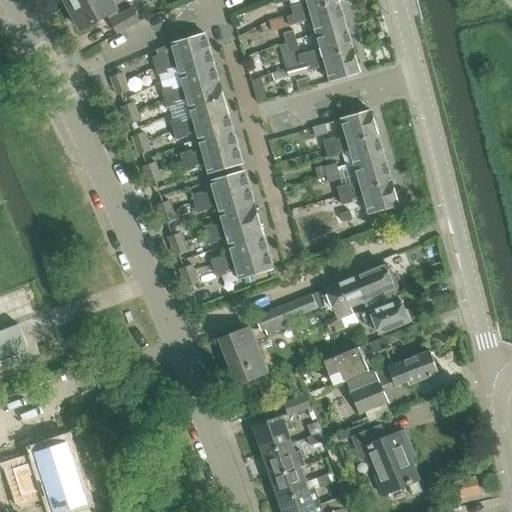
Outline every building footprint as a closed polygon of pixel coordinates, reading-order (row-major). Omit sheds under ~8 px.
[(120,16),(111,0),(79,0),(66,8),(80,32),(109,16),(119,34),(140,22),(133,9),(120,16)] [(304,0),(306,4),(291,8),(293,15),(340,2),(339,0),(304,0)] [(293,16),(287,18),(290,27),(311,21),(315,35),(346,26),(340,2),(293,15),(293,16)] [(287,18),(269,23),(272,32),(290,27),(287,18)] [(298,56),(300,64),(353,50),(346,26),(315,35),(319,50),(298,56)] [(295,31),(284,34),(286,44),(298,41),(295,31)] [(153,58),(156,67),(210,52),(205,34),(170,44),(170,45),(155,51),(157,57),(153,58)] [(300,50),(298,41),(286,44),(289,54),(300,50)] [(360,73),(353,50),(300,64),(300,65),(288,69),(288,71),(271,76),(273,83),(290,78),(290,77),(324,67),(329,82),(360,73)] [(177,68),(180,78),(215,68),(210,52),(156,67),(158,76),(169,73),(168,71),(177,68)] [(162,91),(165,99),(220,84),(215,68),(180,78),(183,88),(174,90),(173,88),(162,91)] [(110,77),(114,86),(126,82),(122,73),(110,77)] [(299,91),(310,88),(307,79),(297,82),(299,91)] [(129,91),(126,82),(114,86),(117,95),(129,91)] [(186,100),(189,110),(224,100),(220,84),(165,99),(167,108),(178,105),(177,103),(186,100)] [(171,122),(174,131),(229,116),(224,100),(189,110),(192,119),(183,121),(183,119),(171,122)] [(121,107),(124,116),(136,112),(133,103),(121,107)] [(324,141),(326,150),(379,136),(371,111),(340,119),(345,138),(335,141),(334,138),(324,141)] [(140,121),(136,112),(124,116),(128,125),(140,121)] [(195,133),(198,142),(233,132),(229,116),(174,131),(176,140),(187,137),(187,135),(195,133)] [(316,139),(329,135),(326,125),(313,129),(316,139)] [(180,155),(183,164),(238,148),(233,132),(198,142),(201,151),(192,154),(192,152),(180,155)] [(132,137),(135,146),(147,141),(144,133),(132,137)] [(349,152),(354,168),(385,159),(379,136),(326,150),(329,159),(339,157),(338,155),(349,152)] [(150,150),(147,141),(135,146),(138,154),(150,150)] [(242,163),(238,148),(183,164),(185,173),(197,169),(196,167),(204,165),(207,174),(242,163)] [(337,188),(340,197),(392,182),(385,159),(354,168),(358,185),(348,188),(347,185),(337,188)] [(143,167),(146,176),(158,171),(155,162),(143,167)] [(337,164),(324,167),(326,175),(339,172),(337,164)] [(324,167),(316,170),(318,177),(326,175),(324,167)] [(161,180),(158,171),(146,176),(149,185),(161,180)] [(192,195),(195,205),(249,189),(244,172),(210,182),(213,192),(204,195),(204,192),(192,195)] [(339,172),(326,175),(328,183),(341,179),(339,172)] [(398,206),(392,182),(340,197),(340,198),(328,201),(330,210),(342,206),(353,203),(352,200),(363,197),(368,214),(398,206)] [(216,206),(219,215),(254,205),(249,189),(195,205),(197,214),(209,211),(208,208),(216,206)] [(168,201),(157,205),(160,214),(172,210),(169,204),(168,201)] [(201,228),(204,237),(259,221),(254,205),(219,215),(222,224),(213,227),(213,225),(201,228)] [(175,219),(172,212),(172,210),(160,214),(163,223),(175,219)] [(342,222),(352,219),(350,212),(340,214),(342,222)] [(365,217),(341,224),(344,233),(368,226),(365,217)] [(226,238),(229,247),(263,237),(259,221),(204,237),(206,246),(218,242),(217,240),(226,238)] [(168,237),(171,246),(183,242),(180,233),(168,237)] [(211,260),(213,269),(268,254),(263,237),(229,247),(231,256),(222,259),(222,256),(211,260)] [(187,251),(183,242),(171,246),(175,255),(187,251)] [(268,254),(213,269),(216,279),(227,275),(226,273),(236,270),(238,279),(244,277),(246,284),(255,281),(253,274),(272,269),(268,254)] [(180,269),(183,279),(195,274),(192,265),(180,269)] [(385,266),(351,279),(355,288),(358,287),(364,302),(363,302),(366,308),(379,303),(376,297),(398,288),(392,273),(389,275),(385,266)] [(198,283),(195,274),(183,279),(186,288),(198,283)] [(351,307),(361,303),(363,302),(364,302),(358,287),(355,288),(351,279),(285,305),(292,321),(293,320),(330,305),(336,320),(354,313),(351,307)] [(378,335),(412,322),(407,307),(403,309),(400,299),(362,314),(361,311),(355,314),(356,318),(362,316),(366,326),(374,324),(378,335)] [(295,325),(293,320),(292,321),(285,305),(275,309),(283,330),(295,325)] [(268,336),(283,330),(275,309),(256,317),(262,333),(266,331),(268,336)] [(341,320),(327,326),(331,335),(345,330),(341,320)] [(0,359),(28,349),(19,324),(0,331),(0,359)] [(238,386),(268,374),(249,328),(219,340),(238,386)] [(383,339),(369,345),(374,356),(388,350),(383,339)] [(359,348),(323,363),(329,377),(333,387),(344,382),(346,382),(369,372),(364,360),(364,357),(362,353),(360,351),(359,348)] [(369,372),(346,382),(359,415),(389,403),(382,387),(393,383),(395,387),(407,383),(408,387),(439,374),(429,351),(375,373),(374,370),(369,372)] [(19,354),(0,361),(0,373),(18,366),(23,364),(23,363),(19,354)] [(287,416),(310,409),(306,396),(283,403),(287,416)] [(253,428),(262,454),(292,443),(283,417),(253,428)] [(376,428),(351,438),(360,460),(367,458),(382,496),(409,485),(414,495),(423,491),(419,481),(411,462),(415,461),(403,431),(381,440),(376,428)] [(348,431),(339,435),(342,442),(351,438),(348,431)] [(321,433),(307,439),(310,448),(324,443),(321,433)] [(39,459),(11,468),(21,499),(49,490),(56,511),(85,502),(67,446),(64,446),(63,443),(36,451),(39,459)] [(300,452),(296,453),(292,443),(262,454),(271,478),(301,467),(305,466),(300,452)] [(310,491),(301,467),(271,478),(279,502),(310,491)] [(334,482),(332,474),(316,479),(319,487),(334,482)] [(459,501),(479,495),(475,477),(454,482),(459,501)] [(315,489),(310,491),(279,502),(282,511),(346,511),(345,508),(343,508),(340,498),(321,505),(315,489)]
